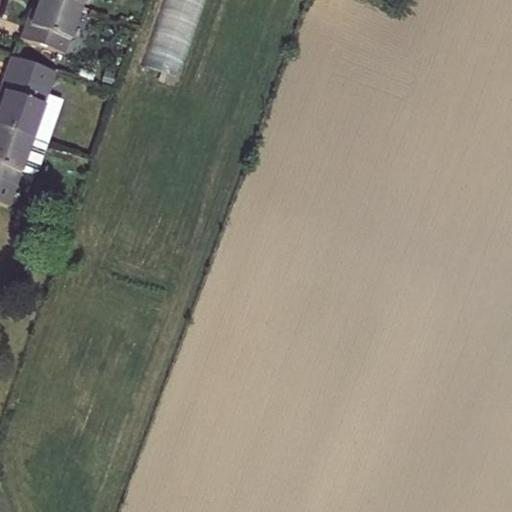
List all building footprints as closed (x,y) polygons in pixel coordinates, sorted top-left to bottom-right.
[(64,51),(79,5),(62,0),(39,0),(34,18),(29,17),(26,25),(22,38),(64,51)] [(166,0),(144,70),(178,80),(203,0),(166,0)] [(8,100),(0,124),(0,126),(37,139),(51,143),(67,96),(53,91),(59,72),(17,58),(7,91),(4,99),(8,100)] [(37,139),(0,126),(0,179),(21,186),(27,169),(37,172),(43,169),(51,143),(37,139)] [(21,186),(0,179),(0,201),(15,206),(21,186)]
